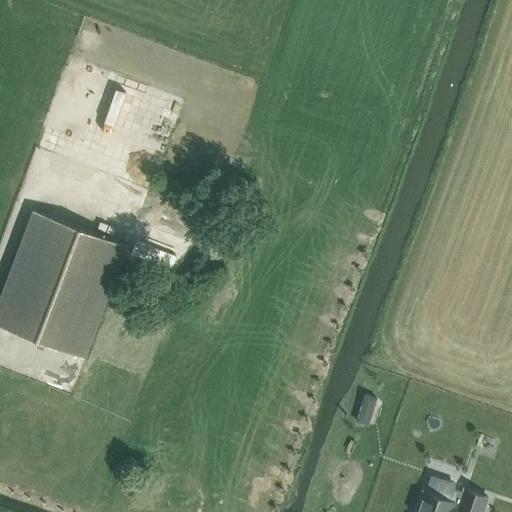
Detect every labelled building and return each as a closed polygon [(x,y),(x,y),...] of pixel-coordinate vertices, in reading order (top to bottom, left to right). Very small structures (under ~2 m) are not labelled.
[(112,146),(108,157),(117,160),(140,169),(156,175),(160,164),(112,146)] [(117,160),(113,169),(136,178),(140,169),(117,160)] [(108,186),(104,194),(127,203),(130,194),(108,186)] [(33,209),(0,296),(0,323),(84,356),(126,244),(33,209)] [(365,394),(361,405),(373,409),(377,398),(365,394)] [(439,484),(435,496),(424,492),(417,511),(483,511),(488,498),(465,490),(464,493),(439,484)]
